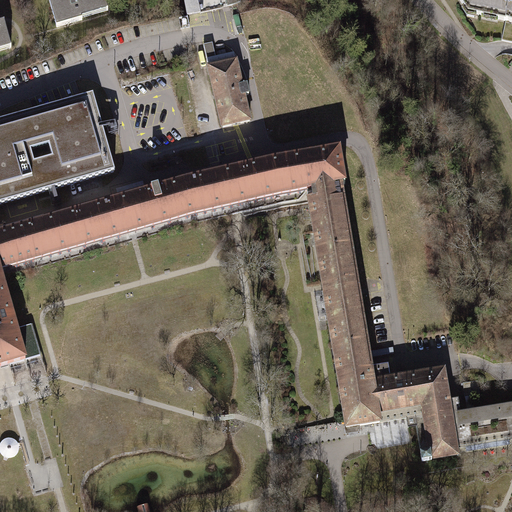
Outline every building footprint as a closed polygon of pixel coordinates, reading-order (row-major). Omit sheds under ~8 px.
[(47,0),(56,29),(107,13),(103,0),(47,0)] [(183,0),(187,16),(194,14),(241,3),(240,0),(183,0)] [(458,0),(468,15),(507,23),(511,0),(458,0)] [(0,52),(10,50),(2,24),(0,24),(0,52)] [(233,55),(208,61),(210,69),(206,70),(221,131),(255,123),(248,97),(252,96),(249,85),(245,86),(239,60),(234,61),(233,55)] [(337,374),(372,368),(342,185),(345,184),(340,150),(306,155),(274,161),(189,180),(0,233),(0,205),(115,173),(93,97),(0,122),(0,366),(8,365),(9,365),(19,362),(40,356),(31,325),(17,329),(2,278),(196,222),(218,217),(259,208),(284,202),(308,199),(337,374)] [(171,159),(173,166),(185,162),(183,155),(171,159)] [(372,368),(337,374),(346,429),(348,429),(349,430),(357,429),(356,427),(359,427),(359,426),(415,417),(422,461),(458,455),(457,447),(466,446),(466,451),(510,444),(509,439),(511,438),(511,405),(460,413),(458,399),(450,401),(444,370),(390,379),(388,366),(372,368)]
